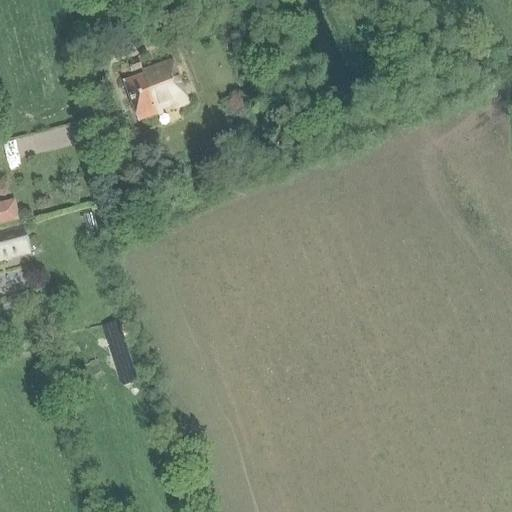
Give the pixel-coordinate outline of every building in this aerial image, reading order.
[(137,60),(130,62),(133,71),(140,69),(137,60)] [(143,75),(125,82),(139,119),(187,102),(172,61),(142,72),(143,75)] [(22,158),(89,142),(84,121),(9,139),(17,173),(25,172),(22,158)] [(21,229),(0,234),(0,260),(28,253),(21,229)] [(126,345),(119,321),(102,326),(110,350),(126,345)]
